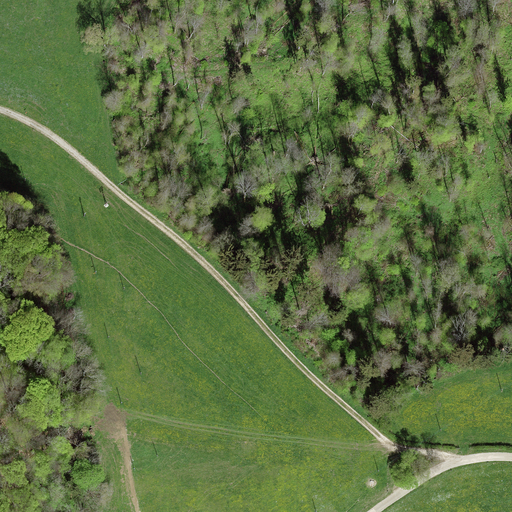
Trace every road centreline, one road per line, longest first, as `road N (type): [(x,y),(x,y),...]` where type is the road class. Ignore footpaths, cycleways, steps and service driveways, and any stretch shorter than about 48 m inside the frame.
road 1 (track): [(463,460),(390,444),(319,384),(203,261),(35,124),(0,108)]
road 2 (track): [(390,444),(265,437),(117,412),(102,424)]
